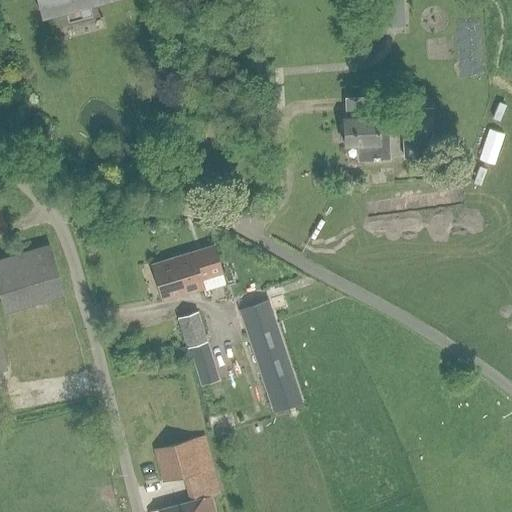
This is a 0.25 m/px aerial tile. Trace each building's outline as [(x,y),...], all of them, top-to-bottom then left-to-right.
[(38,0),(43,19),(69,12),(70,16),(94,10),(93,6),(112,0),(38,0)] [(378,0),(379,28),(405,28),(404,0),(378,0)] [(406,95),(406,110),(419,109),(419,95),(406,95)] [(378,117),(343,118),(343,147),(363,147),(364,161),(389,161),(388,128),(378,129),(378,117)] [(429,119),(397,120),(398,138),(403,138),(404,158),(430,157),(429,119)] [(212,137),(212,122),(198,122),(198,137),(212,137)] [(347,172),(339,173),(340,180),(348,179),(347,172)] [(0,258),(0,293),(6,311),(63,294),(49,244),(0,258)] [(214,245),(151,264),(162,302),(204,290),(202,281),(223,274),(214,245)] [(207,341),(198,311),(178,316),(187,347),(207,341)] [(276,323),(246,333),(271,406),(299,397),(276,323)] [(15,341),(21,378),(94,365),(87,328),(15,341)] [(193,439),(154,449),(163,481),(202,471),(214,468),(205,435),(193,439)] [(189,502),(150,511),(212,511),(209,497),(189,502)]
